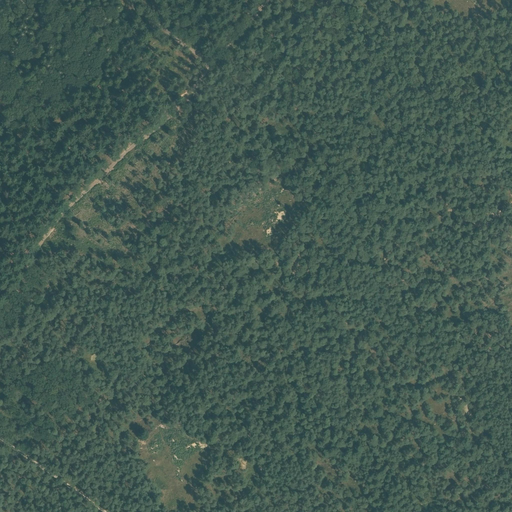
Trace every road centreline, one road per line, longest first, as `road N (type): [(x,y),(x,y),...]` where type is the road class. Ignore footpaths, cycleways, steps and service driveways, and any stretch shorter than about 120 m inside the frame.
road 1 (track): [(276,0),(188,104),(68,211),(0,322)]
road 2 (track): [(0,435),(109,511)]
